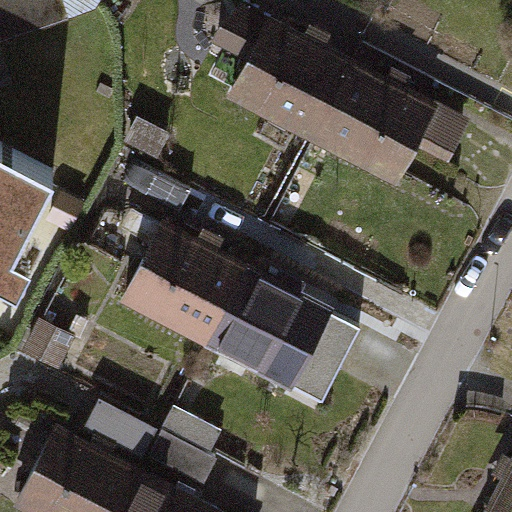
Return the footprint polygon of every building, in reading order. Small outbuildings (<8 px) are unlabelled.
[(0,0),(0,53),(75,28),(107,9),(112,0),(0,0)] [(367,74),(277,25),(235,103),(324,152),(367,74)] [(471,131),(367,74),(324,152),(404,196),(425,158),(450,171),(471,131)] [(0,273),(55,169),(0,140),(0,273)] [(216,360),(257,283),(167,235),(126,312),(216,360)] [(344,395),(371,344),(257,283),(216,360),(302,405),(316,379),(344,395)] [(205,475),(229,423),(177,399),(153,451),(205,475)] [(62,434),(20,511),(133,511),(150,481),(62,434)] [(208,511),(150,481),(133,511),(208,511)] [(511,511),(511,482),(496,511),(511,511)]
